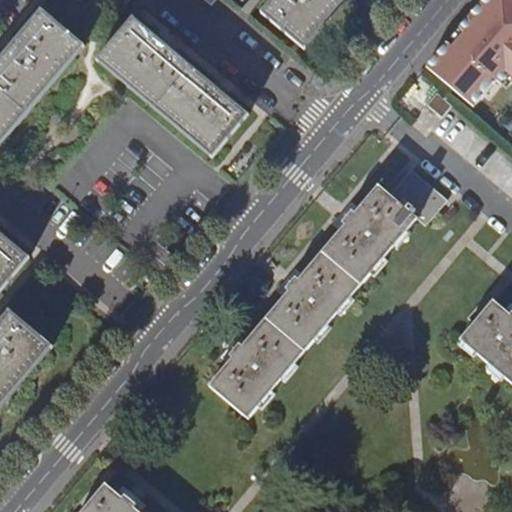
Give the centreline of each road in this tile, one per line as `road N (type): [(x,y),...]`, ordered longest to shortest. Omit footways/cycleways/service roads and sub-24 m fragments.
road 1 (residential): [(326,138),(8,511)]
road 2 (residential): [(326,138),(168,0)]
road 3 (residential): [(441,0),(326,138)]
